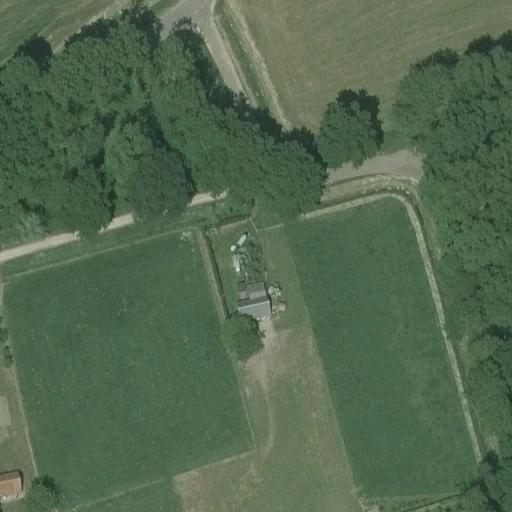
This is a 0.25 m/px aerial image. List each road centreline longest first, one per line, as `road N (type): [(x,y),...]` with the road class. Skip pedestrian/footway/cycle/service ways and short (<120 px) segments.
road 1 (unclassified): [(511,429),(438,194),(403,166)]
road 2 (unclassified): [(281,181),(0,256)]
road 3 (tertiary): [(0,154),(194,3)]
road 4 (unclassified): [(281,181),(194,3)]
road 5 (unclassified): [(403,166),(281,181)]
road 6 (unclassified): [(403,166),(438,142),(511,118)]
